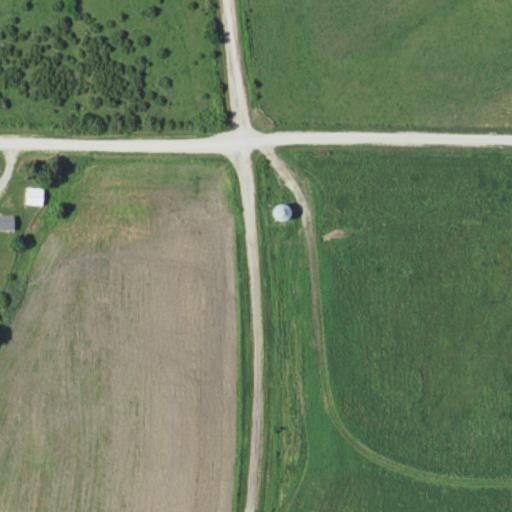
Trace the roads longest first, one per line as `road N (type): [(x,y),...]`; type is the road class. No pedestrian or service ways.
road 1 (residential): [(251,511),(260,348),(242,142)]
road 2 (residential): [(242,142),(511,138)]
road 3 (residential): [(0,141),(242,142)]
road 4 (residential): [(242,142),(225,0)]
